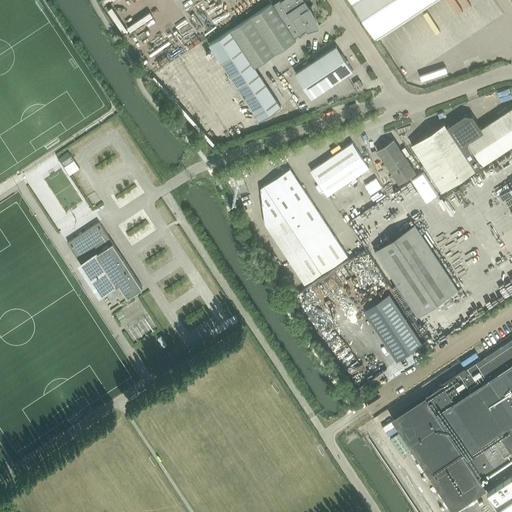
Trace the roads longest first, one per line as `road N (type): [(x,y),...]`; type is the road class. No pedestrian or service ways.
road 1 (unclassified): [(209,164),(395,97)]
road 2 (unclassified): [(371,403),(511,310)]
road 3 (unclassified): [(511,72),(417,104),(395,97)]
